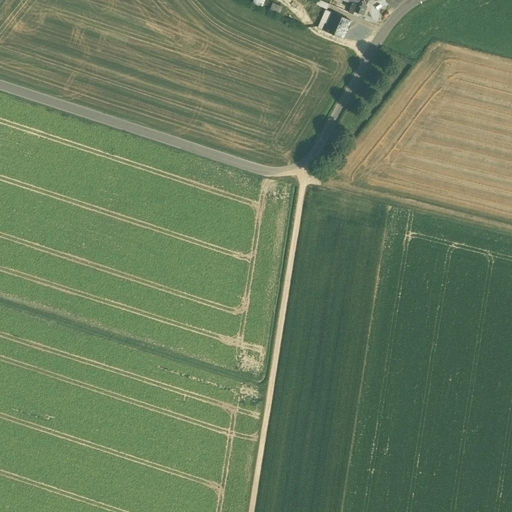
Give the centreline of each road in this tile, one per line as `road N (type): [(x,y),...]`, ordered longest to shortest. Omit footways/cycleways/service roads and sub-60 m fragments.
road 1 (residential): [(0,85),(264,172),(283,171),(306,164),(384,31),(420,0)]
road 2 (track): [(306,164),(250,511)]
road 3 (track): [(511,233),(302,181)]
